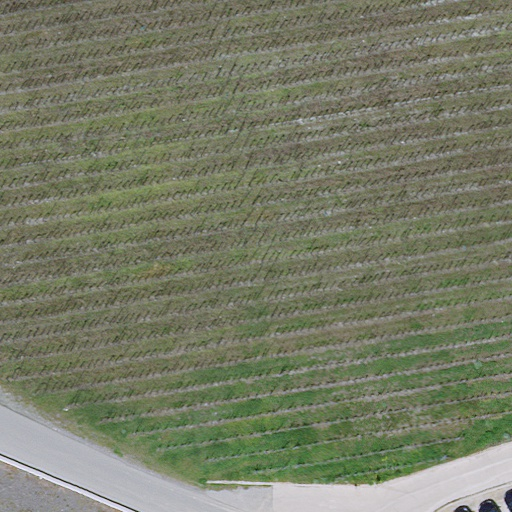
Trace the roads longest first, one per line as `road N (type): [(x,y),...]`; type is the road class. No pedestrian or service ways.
road 1 (unclassified): [(185,511),(0,428)]
road 2 (track): [(383,511),(511,461)]
